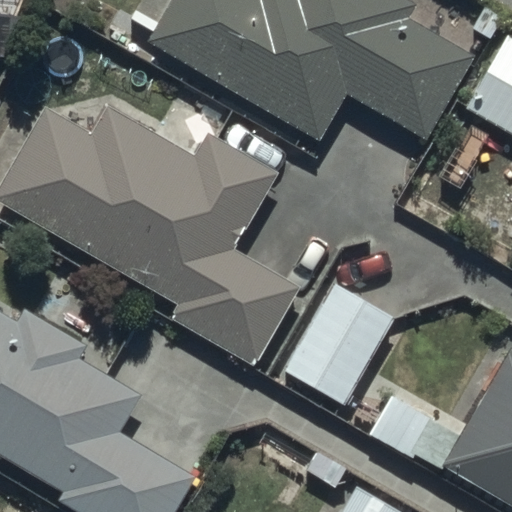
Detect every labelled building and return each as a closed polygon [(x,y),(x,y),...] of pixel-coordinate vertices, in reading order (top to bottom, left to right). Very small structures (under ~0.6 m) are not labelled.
[(412,0),(139,0),(134,10),(156,23),(150,32),(320,131),(347,86),(425,132),(476,45),(409,6),(412,0)] [(511,28),(507,26),(465,100),(511,126),(511,28)] [(45,95),(0,173),(0,193),(179,296),(171,311),(256,360),(301,280),(234,242),(279,162),(208,121),(196,144),(109,95),(93,122),(45,95)] [(334,274),(283,363),(343,398),(395,310),(334,274)] [(20,312),(0,300),(0,443),(68,482),(60,495),(90,511),(172,511),(198,467),(119,422),(141,382),(82,349),(89,336),(26,301),(20,312)] [(511,339),(509,338),(443,454),(511,493),(511,339)] [(394,511),(402,501),(357,474),(335,511),(394,511)]
